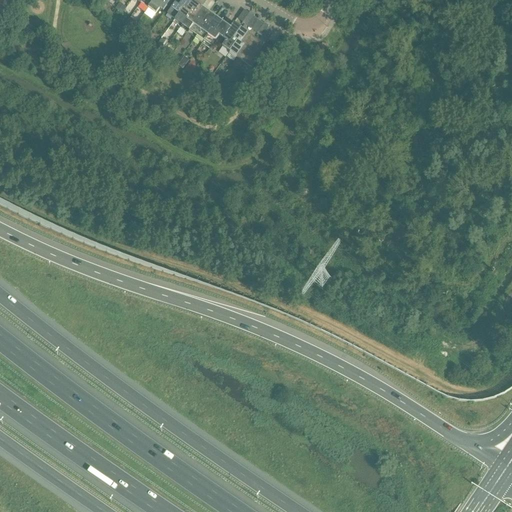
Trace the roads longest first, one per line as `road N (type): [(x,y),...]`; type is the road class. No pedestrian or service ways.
road 1 (motorway): [(499,465),(326,359),(0,231)]
road 2 (motorway): [(297,511),(0,295)]
road 3 (motorway): [(238,511),(0,340)]
road 4 (motorway): [(0,397),(163,511)]
road 5 (motorway): [(0,438),(102,511)]
